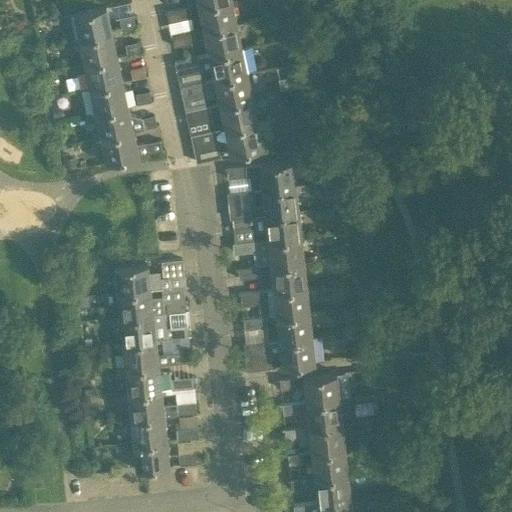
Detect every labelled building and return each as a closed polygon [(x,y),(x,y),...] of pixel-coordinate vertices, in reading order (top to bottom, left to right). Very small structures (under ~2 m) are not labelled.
[(237,22),(232,0),(217,0),(198,4),(204,29),(237,22)] [(73,11),(78,37),(111,30),(105,4),(73,11)] [(165,10),(167,20),(190,16),(187,5),(165,10)] [(121,28),(134,25),(132,15),(118,18),(121,28)] [(204,29),(208,52),(209,53),(242,46),(237,22),(204,29)] [(116,54),(111,30),(78,37),(84,62),(116,54)] [(170,34),(172,45),(195,40),(193,30),(170,34)] [(126,53),(139,50),(137,40),(124,43),(126,53)] [(247,71),(242,46),(209,53),(208,52),(176,59),(178,69),(200,65),(201,71),(212,69),(214,77),(214,78),(247,71)] [(285,52),(276,54),(278,64),(288,62),(285,52)] [(84,62),(89,86),(122,79),(116,54),(84,62)] [(131,77),(145,75),(142,65),(129,67),(131,77)] [(217,93),(219,101),(219,103),(252,96),(247,71),(214,78),(214,77),(181,84),(183,94),(205,89),(207,95),(217,93)] [(127,104),(122,79),(89,86),(94,111),(127,104)] [(137,102),(150,99),(148,89),(135,92),(137,102)] [(257,120),(252,96),(219,103),(219,101),(208,104),(186,109),(189,119),(211,114),(212,120),(217,119),(219,127),(224,126),(224,127),(257,120)] [(94,111),(100,135),(132,128),(142,126),(142,127),(156,124),(154,114),(140,117),(129,114),(127,104),(94,111)] [(62,115),(60,105),(52,107),(54,117),(62,115)] [(257,120),(224,127),(230,153),(263,146),(257,120)] [(138,153),(147,151),(161,148),(159,138),(136,143),(132,128),(100,135),(105,160),(138,153)] [(192,133),(194,144),(216,138),(214,128),(192,133)] [(73,156),(65,158),(67,167),(75,165),(73,156)] [(260,179),(261,189),(295,185),(292,159),(258,163),(226,166),(227,176),(249,174),(250,180),(260,179)] [(297,210),(295,185),(261,189),(264,212),(264,214),(297,210)] [(228,191),(230,201),(252,199),(251,188),(228,191)] [(300,235),(297,210),(264,214),(264,212),(231,216),(232,227),(255,224),(255,229),(265,228),(266,237),(267,239),(300,235)] [(303,260),(300,235),(267,239),(266,237),(234,241),(235,252),(268,248),(269,264),(303,260)] [(269,264),(272,290),(306,286),(303,260),(269,264)] [(114,265),(117,291),(150,287),(164,286),(162,270),(148,271),(147,261),(114,265)] [(236,267),(238,277),(260,274),(259,264),(236,267)] [(167,275),(169,286),(182,284),(181,274),(167,275)] [(86,294),(85,285),(76,286),(77,295),(86,294)] [(308,310),(306,286),(272,290),(275,314),(308,310)] [(151,298),(150,287),(117,291),(120,316),(153,312),(153,313),(184,310),(183,299),(161,301),(160,297),(151,298)] [(239,292),(240,302),(263,300),(262,289),(239,292)] [(87,296),(77,296),(77,305),(87,305),(87,296)] [(275,314),(277,338),(277,339),(311,336),(308,310),(275,314)] [(120,316),(122,341),(156,338),(187,335),(186,324),(165,326),(164,321),(154,322),(153,313),(153,312),(120,316)] [(242,317),(243,327),(266,324),(265,314),(242,317)] [(339,325),(340,333),(349,332),(348,324),(339,325)] [(314,361),(311,336),(277,339),(277,338),(267,339),(245,342),(246,352),(268,350),(279,354),(280,365),(314,361)] [(159,363),(156,338),(122,341),(125,367),(159,363)] [(189,349),(166,352),(167,362),(190,360),(189,349)] [(125,367),(128,393),(161,389),(161,388),(193,386),(191,375),(169,377),(169,372),(160,372),(159,363),(125,367)] [(303,375),(306,400),(339,397),(337,371),(303,375)] [(293,386),(292,376),(278,377),(279,388),(293,386)] [(163,403),(161,389),(128,393),(131,417),(164,413),(176,412),(175,402),(163,403)] [(342,421),(339,397),(306,400),(308,425),(342,421)] [(181,401),(182,412),(195,411),(194,400),(181,401)] [(281,402),(282,413),(296,411),(295,401),(281,402)] [(84,420),(87,420),(95,419),(95,408),(86,408),(83,408),(84,420)] [(131,417),(133,442),(167,439),(164,413),(131,417)] [(310,440),(311,451),(345,447),(342,421),(308,425),(284,427),(285,438),(298,437),(299,441),(310,440)] [(174,427),(176,438),(198,435),(197,425),(174,427)] [(387,433),(383,433),(378,434),(379,444),(384,444),(388,443),(387,433)] [(170,463),(167,439),(133,442),(136,467),(170,463)] [(348,472),(345,447),(311,451),(314,476),(348,472)] [(177,452),(178,463),(201,461),(200,450),(177,452)] [(286,453),(287,464),(301,462),(300,451),(286,453)] [(317,500),(317,501),(351,497),(348,472),(314,476),(317,500)] [(352,511),(351,497),(317,501),(317,500),(292,503),(292,511),(307,511),(309,511),(352,511)]
